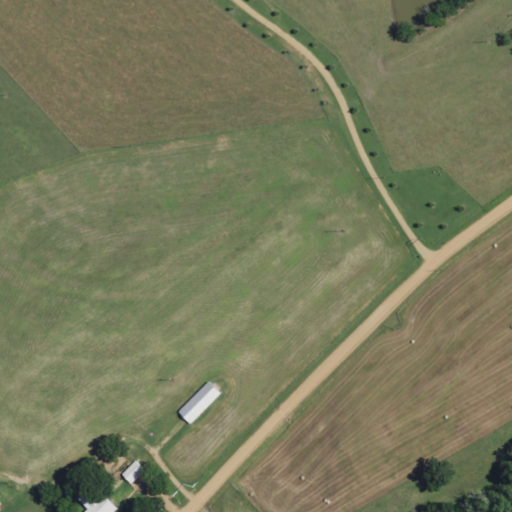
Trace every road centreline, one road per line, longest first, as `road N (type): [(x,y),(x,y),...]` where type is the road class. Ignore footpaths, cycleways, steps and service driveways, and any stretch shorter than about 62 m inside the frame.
road 1 (residential): [(194,511),(432,261),(511,199)]
road 2 (residential): [(432,261),(359,133),(250,0)]
